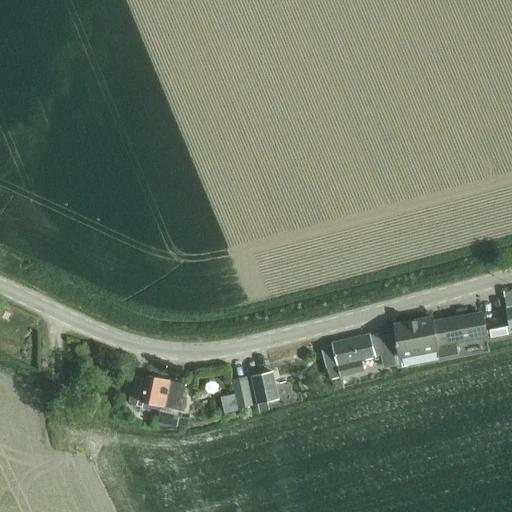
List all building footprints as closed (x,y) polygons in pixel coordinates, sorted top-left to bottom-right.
[(400,352),(394,353),(395,366),(396,370),(404,369),(401,355),(439,348),(440,356),(459,352),(456,340),(487,333),(487,331),(483,312),(444,320),(444,321),(434,323),(433,319),(433,318),(414,321),(395,325),(395,326),(396,326),(399,346),(400,352)] [(506,328),(488,331),(490,341),(508,337),(506,328)] [(334,347),(323,351),(323,352),(325,358),(331,381),(333,380),(343,377),(364,371),(362,363),(375,360),(375,363),(381,361),(383,369),(395,366),(394,353),(391,334),(381,337),(380,332),(353,340),(333,345),(334,347)] [(273,372),(252,376),(258,404),(267,402),(279,399),(273,372)] [(141,407),(142,401),(185,410),(186,406),(179,405),(184,385),(148,376),(148,380),(134,377),(128,404),(141,407)] [(245,377),(232,380),(239,409),(252,407),(245,377)] [(267,402),(258,404),(259,410),(260,413),(269,411),(269,407),(267,402)]
